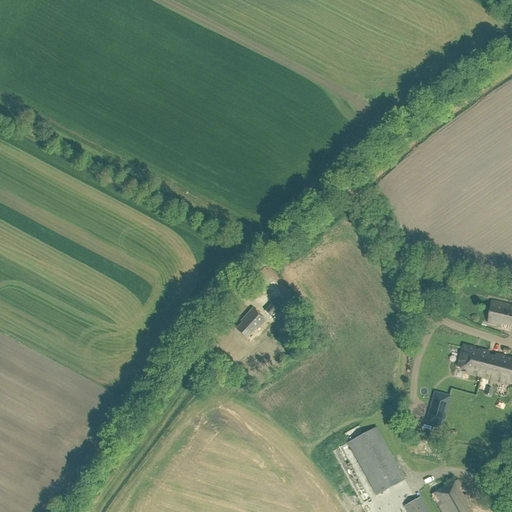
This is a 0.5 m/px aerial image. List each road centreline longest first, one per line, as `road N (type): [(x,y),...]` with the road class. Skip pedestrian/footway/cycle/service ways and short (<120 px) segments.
road 1 (unclassified): [(61,511),(213,309),(348,179)]
road 2 (unclassified): [(511,344),(430,308),(348,179)]
road 3 (unclassified): [(348,179),(511,52)]
